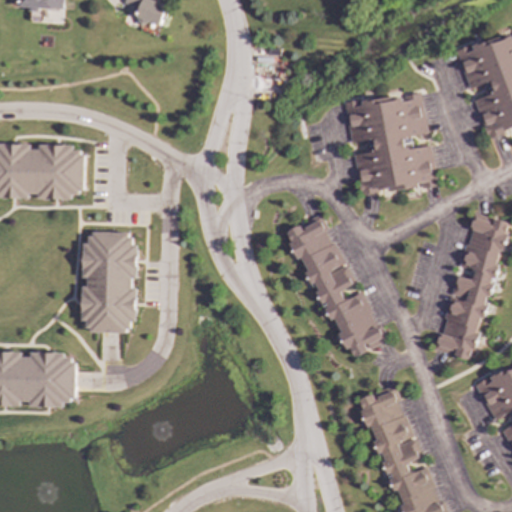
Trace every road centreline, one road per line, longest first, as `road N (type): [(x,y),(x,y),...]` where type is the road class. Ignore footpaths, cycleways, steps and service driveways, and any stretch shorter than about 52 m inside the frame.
road 1 (residential): [(363,254),(476,511)]
road 2 (residential): [(168,162),(167,334),(159,360),(144,375),(89,386)]
road 3 (residential): [(236,203),(204,174),(94,123),(0,114)]
road 4 (residential): [(236,86),(204,174),(220,260),(258,313)]
road 5 (residential): [(258,313),(237,227),(236,86)]
road 6 (residential): [(214,242),(236,203),(291,185),(334,203),(363,254)]
road 7 (residential): [(363,254),(511,171)]
road 8 (residential): [(258,313),(288,364),(306,434)]
